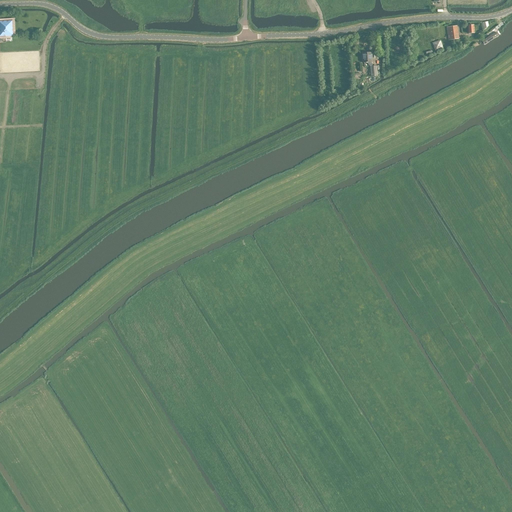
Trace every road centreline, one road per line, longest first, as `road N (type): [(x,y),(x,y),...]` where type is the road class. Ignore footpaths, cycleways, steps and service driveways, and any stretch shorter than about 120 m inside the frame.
road 1 (tertiary): [(246,36),(511,9)]
road 2 (tertiary): [(246,36),(98,36),(56,6),(0,3)]
